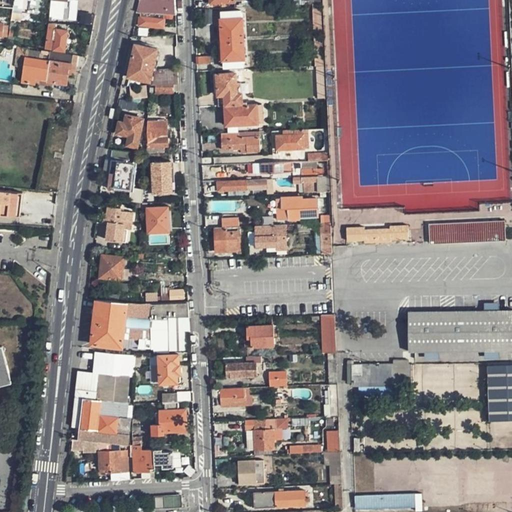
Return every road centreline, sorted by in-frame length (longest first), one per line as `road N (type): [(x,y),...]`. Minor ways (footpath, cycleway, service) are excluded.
road 1 (primary): [(44,486),(76,198),(116,0)]
road 2 (residential): [(186,0),(207,482)]
road 3 (residential): [(194,482),(44,486)]
road 4 (unknown): [(321,302),(312,267),(199,272)]
